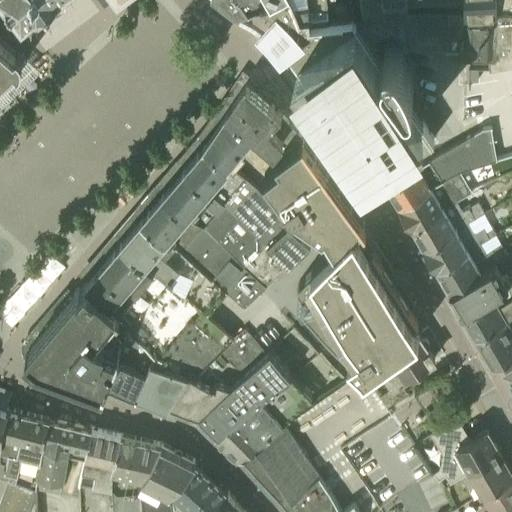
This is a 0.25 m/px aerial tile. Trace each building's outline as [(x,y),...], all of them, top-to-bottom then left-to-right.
[(6,0),(23,21),(37,10),(43,19),(68,0),(67,0),(6,0)] [(261,0),(262,1),(266,0),(217,0),(230,10),(237,8),(250,4),(259,1),(260,0),(261,0)] [(430,138),(421,125),(426,122),(398,79),(400,77),(405,84),(407,85),(409,86),(411,85),(413,84),(414,82),(414,79),(413,74),(408,60),(400,47),(397,43),(394,41),(392,41),(389,41),(387,42),(386,44),(384,46),(384,49),(384,51),(384,52),(385,54),(386,55),(384,58),(368,35),(392,34),(397,35),(399,36),(404,38),(405,41),(405,12),(363,16),(331,19),(309,22),(308,14),(300,16),(292,0),(266,0),(262,1),(261,0),(260,0),(259,1),(261,4),(265,3),(279,14),(278,17),(276,17),(275,18),(274,18),(273,20),(272,21),(271,22),(271,24),(271,26),(267,30),(277,40),(289,49),(298,61),(307,74),(374,175),(430,138)] [(292,0),(300,16),(308,14),(306,0),(292,0)] [(309,22),(331,19),(327,0),(306,0),(308,14),(309,22)] [(327,0),(331,19),(363,16),(360,0),(327,0)] [(360,0),(363,16),(405,12),(405,11),(404,0),(360,0)] [(404,0),(405,11),(407,10),(408,4),(450,4),(450,11),(462,11),(462,0),(404,0)] [(462,0),(462,11),(464,11),(463,36),(463,59),(488,60),(495,59),(490,0),(462,0)] [(511,0),(490,0),(495,59),(488,60),(489,65),(493,86),(498,114),(473,119),(475,131),(463,137),(463,140),(511,133),(511,0)] [(416,33),(447,33),(447,10),(417,10),(416,33)] [(447,36),(463,36),(464,11),(462,11),(450,11),(447,10),(447,33),(447,36)] [(0,83),(16,68),(18,70),(20,68),(21,66),(22,64),(22,63),(23,62),(23,59),(22,58),(22,56),(21,55),(21,54),(20,53),(19,52),(18,51),(16,52),(0,38),(0,83)] [(228,106),(251,128),(250,129),(252,131),(278,154),(302,137),(303,136),(282,113),(274,106),(275,105),(246,81),(228,106)] [(227,159),(252,131),(250,129),(251,128),(228,106),(204,140),(225,158),(227,159)] [(387,183),(400,203),(445,179),(444,177),(458,169),(511,152),(511,133),(463,140),(463,137),(403,172),(387,183)] [(323,231),(326,229),(335,245),(300,278),(308,292),(316,287),(320,293),(302,303),(362,368),(365,371),(389,354),(420,333),(414,324),(418,321),(373,249),(365,253),(362,247),(365,245),(354,228),(363,220),(303,136),(302,137),(276,156),(280,161),(264,173),(290,208),(323,231)] [(227,159),(225,158),(204,140),(184,164),(289,263),(311,243),(288,223),(277,214),(260,188),(256,184),(227,159)] [(163,188),(266,284),(289,263),(184,164),(163,188)] [(412,224),(457,200),(456,198),(463,195),(456,183),(449,187),(445,179),(400,203),(399,203),(412,224)] [(228,290),(243,304),(261,289),(266,284),(163,188),(142,213),(170,236),(213,276),(229,288),(228,290)] [(412,224),(424,244),(470,222),(468,219),(484,211),(481,204),(470,209),(468,205),(462,209),(457,200),(412,224)] [(207,312),(228,290),(229,288),(213,276),(212,277),(195,261),(170,236),(142,213),(121,237),(207,312)] [(436,266),(437,266),(481,242),(481,241),(496,232),(493,226),(486,229),(484,225),(476,230),(473,229),(470,222),(424,244),(423,244),(436,266)] [(228,330),(207,312),(121,237),(86,278),(130,316),(126,327),(154,351),(163,358),(197,320),(199,322),(220,339),(228,330)] [(437,266),(450,290),(499,263),(497,259),(499,258),(492,246),(486,250),(481,242),(437,266)] [(450,290),(462,311),(511,281),(511,270),(506,274),(499,263),(450,290)] [(36,354),(105,380),(118,347),(126,327),(130,316),(86,278),(27,346),(36,354)] [(511,281),(462,311),(476,335),(511,312),(511,281)] [(511,312),(476,335),(492,363),(509,353),(511,350),(511,312)] [(135,392),(166,404),(191,366),(199,368),(233,334),(228,330),(220,339),(199,322),(197,320),(163,358),(154,351),(135,392)] [(166,404),(194,415),(267,349),(245,326),(235,336),(233,334),(199,368),(191,366),(166,404)] [(105,380),(135,392),(154,351),(126,327),(118,347),(105,380)] [(380,394),(386,404),(406,390),(399,380),(435,357),(427,345),(429,341),(426,336),(422,336),(420,333),(389,354),(396,365),(384,372),(392,385),(380,394)] [(267,349),(194,415),(215,434),(261,396),(267,392),(268,392),(292,373),(293,372),(269,347),(267,349)] [(371,511),(432,471),(387,405),(380,394),(365,371),(362,368),(344,380),(314,401),(285,422),(270,433),(268,432),(241,451),(241,452),(239,453),(282,500),(290,511),(371,511)] [(283,421),(261,396),(215,434),(236,453),(239,453),(241,452),(241,451),(268,432),(283,421)] [(0,495),(0,496),(1,494),(9,470),(10,467),(4,465),(5,459),(2,458),(5,445),(2,428),(1,428),(6,406),(0,404),(0,495)] [(5,459),(4,465),(10,467),(9,470),(1,494),(0,496),(0,511),(37,511),(37,486),(38,485),(37,484),(45,442),(49,417),(6,406),(1,428),(2,428),(5,445),(2,458),(5,459)] [(451,478),(460,472),(470,467),(499,448),(486,426),(469,436),(457,416),(433,430),(446,451),(439,464),(444,470),(451,478)] [(45,442),(37,484),(38,485),(61,490),(64,478),(68,453),(85,457),(86,457),(94,427),(49,417),(45,442)] [(79,481),(112,487),(114,487),(113,477),(112,473),(123,433),(94,427),(86,457),(85,457),(79,481)] [(114,511),(143,511),(141,483),(163,442),(162,442),(123,433),(112,473),(113,477),(114,487),(112,487),(114,511)] [(171,511),(168,487),(195,459),(163,442),(141,483),(143,511),(171,511)] [(482,489),(511,472),(511,470),(499,448),(470,467),(460,472),(468,484),(475,480),(481,490),(482,489)] [(198,511),(227,487),(196,459),(195,459),(168,487),(171,511),(198,511)] [(433,469),(438,475),(444,470),(439,464),(433,469)] [(481,490),(493,511),(511,500),(511,472),(482,489),(481,490)] [(246,511),(228,489),(227,487),(198,511),(246,511)] [(494,511),(493,511),(511,511),(511,500),(493,511),(494,511)]
